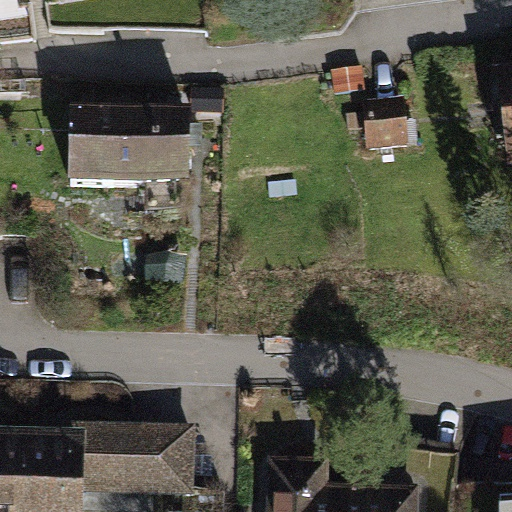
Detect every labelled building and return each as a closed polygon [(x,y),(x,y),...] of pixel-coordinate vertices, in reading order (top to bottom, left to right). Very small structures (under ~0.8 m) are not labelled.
[(511,74),(500,76),(511,167),(511,74)] [(405,105),(369,108),(373,150),(409,147),(405,105)] [(186,118),(76,114),(73,183),(148,186),(147,215),(182,216),(186,118)] [(35,447),(0,447),(0,511),(77,511),(77,505),(178,505),(178,421),(35,422),(35,447)] [(327,454),(271,455),(272,511),(430,511),(430,479),(328,481),(327,454)]
